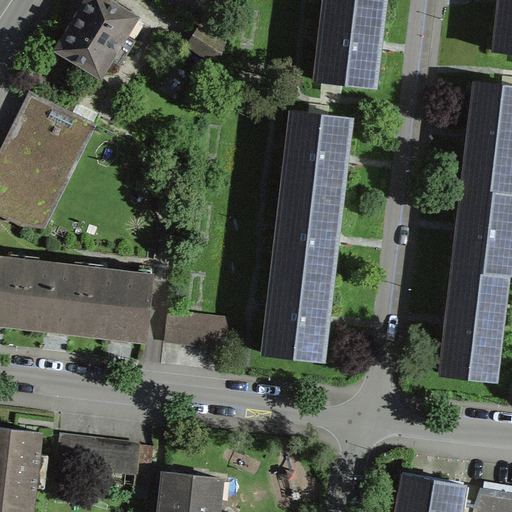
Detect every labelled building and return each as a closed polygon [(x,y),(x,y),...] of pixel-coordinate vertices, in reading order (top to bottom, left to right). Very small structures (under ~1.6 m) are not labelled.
[(134,18),(105,0),(88,0),(81,13),(80,12),(74,14),(69,22),(70,28),(71,29),(59,49),(100,74),(110,57),(120,63),(134,41),(124,34),(134,18)] [(385,5),(338,0),(334,0),(332,22),(322,21),(318,55),(328,57),(325,81),(375,86),(380,47),(385,5)] [(511,0),(496,0),(496,3),(499,3),(494,50),(511,52),(511,0)] [(188,44),(218,64),(225,42),(200,25),(188,44)] [(468,143),(463,188),(510,193),(511,180),(511,86),(475,82),(470,128),(466,128),(465,137),(464,142),(468,143)] [(44,226),(94,123),(32,92),(0,156),(0,212),(21,223),(44,226)] [(292,193),(342,199),(346,161),(351,118),(301,112),(298,136),(289,135),(285,169),(294,170),(292,193)] [(511,200),(511,193),(510,193),(463,188),(458,231),(453,267),(501,273),(503,273),(506,250),(511,250),(511,216),(510,216),(511,200)] [(336,243),(342,199),(292,193),(289,215),(280,214),(276,249),(285,250),(282,272),(332,278),(336,243)] [(0,321),(17,323),(24,261),(0,257),(0,321)] [(81,330),(88,268),(24,261),(17,323),(55,327),(81,330)] [(499,295),(501,273),(453,267),(448,312),(444,311),(443,321),(443,326),(446,326),(441,373),(489,378),(492,354),(498,355),(505,296),(499,295)] [(145,338),(152,276),(88,268),(81,330),(118,335),(145,338)] [(273,353),(323,359),(327,322),(332,278),(282,272),(280,295),(270,294),(266,328),(276,329),(273,353)] [(225,347),(228,317),(168,310),(165,340),(225,347)] [(0,501),(30,505),(40,431),(0,426),(0,501)] [(138,443),(60,434),(57,464),(135,473),(138,443)] [(138,443),(135,473),(150,474),(154,445),(138,443)] [(216,511),(218,501),(219,502),(219,499),(208,498),(211,476),(164,470),(159,511),(216,511)] [(150,474),(135,473),(133,484),(149,485),(150,474)] [(397,511),(511,511),(511,492),(481,488),(475,504),(464,502),(461,502),(464,483),(404,473),(397,511)] [(0,511),(29,511),(30,505),(0,501),(0,511)]
